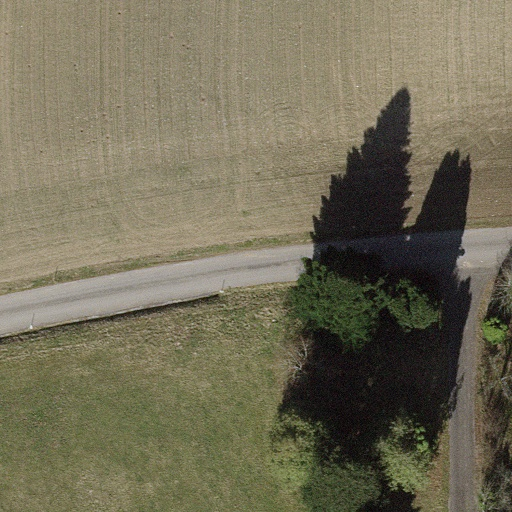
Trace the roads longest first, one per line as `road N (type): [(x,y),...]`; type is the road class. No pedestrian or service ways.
road 1 (track): [(511,244),(237,266),(0,314)]
road 2 (track): [(462,247),(465,511)]
